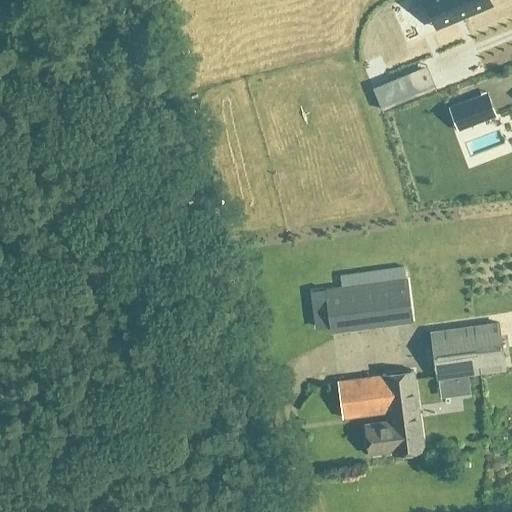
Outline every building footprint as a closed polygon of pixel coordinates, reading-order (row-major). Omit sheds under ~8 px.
[(487,7),(484,0),(429,0),(441,26),(487,7)] [(281,117),(299,108),(286,86),(269,95),(281,117)] [(465,101),(469,113),(473,124),(496,116),(491,104),(487,93),(465,101)] [(300,156),(468,133),(465,112),(297,134),(300,156)] [(271,154),(293,152),(292,138),(271,139),(271,154)] [(277,157),(281,170),(300,165),(296,151),(277,157)] [(284,194),(285,207),(302,205),(301,192),(284,194)] [(309,220),(288,222),(291,250),(312,247),(309,220)] [(416,320),(475,313),(473,291),(483,290),(480,261),(410,268),(416,320)] [(405,277),(313,291),(314,300),(311,300),(315,328),(330,326),(331,330),(411,319),(411,318),(406,281),(405,277)] [(499,323),(431,332),(437,378),(505,369),(499,323)] [(382,376),(338,381),(343,418),(387,412),(388,421),(365,424),(369,454),(392,450),(392,451),(424,447),(414,371),(382,375),(382,376)]
